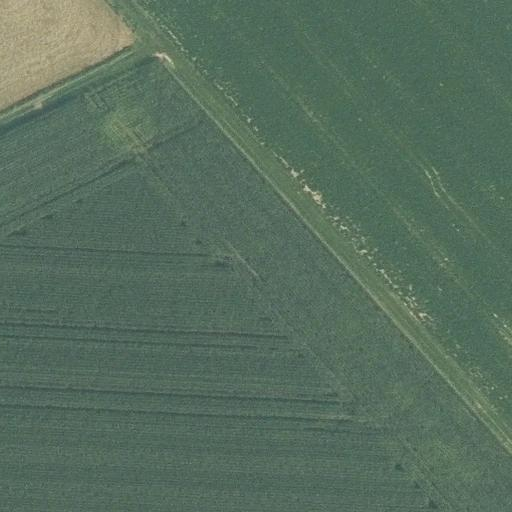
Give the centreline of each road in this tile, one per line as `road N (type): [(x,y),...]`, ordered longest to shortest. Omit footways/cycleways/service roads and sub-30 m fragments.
road 1 (track): [(168,62),(511,448)]
road 2 (track): [(0,144),(168,62)]
